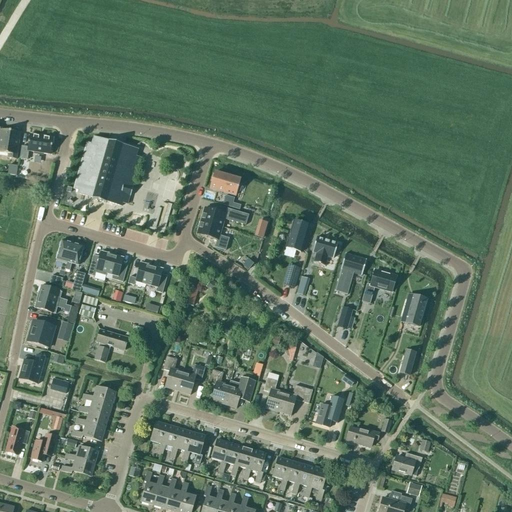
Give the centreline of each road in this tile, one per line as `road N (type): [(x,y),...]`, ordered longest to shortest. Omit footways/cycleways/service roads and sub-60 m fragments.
road 1 (tertiary): [(210,143),(312,183),(459,266),(435,389),(511,445)]
road 2 (residential): [(185,236),(399,394)]
road 3 (residential): [(372,466),(137,397)]
road 4 (residential): [(45,219),(0,423)]
road 5 (residential): [(45,219),(180,255),(185,236)]
road 6 (tertiary): [(69,120),(210,143)]
road 7 (residential): [(137,397),(157,329),(104,312)]
